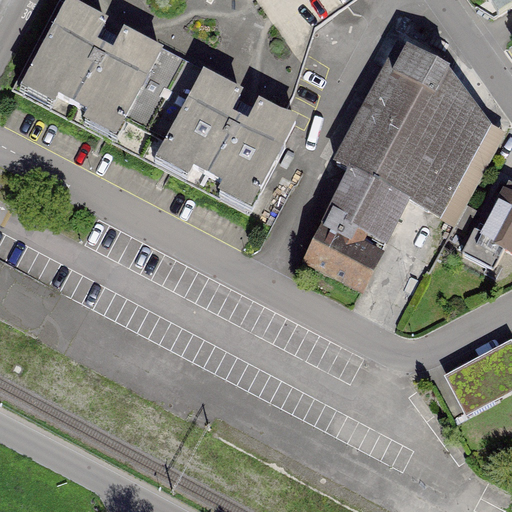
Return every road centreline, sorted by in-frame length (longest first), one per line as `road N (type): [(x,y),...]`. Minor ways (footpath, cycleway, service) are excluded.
road 1 (residential): [(511,310),(436,349),(394,350),(0,144)]
road 2 (unclassified): [(0,427),(137,498)]
